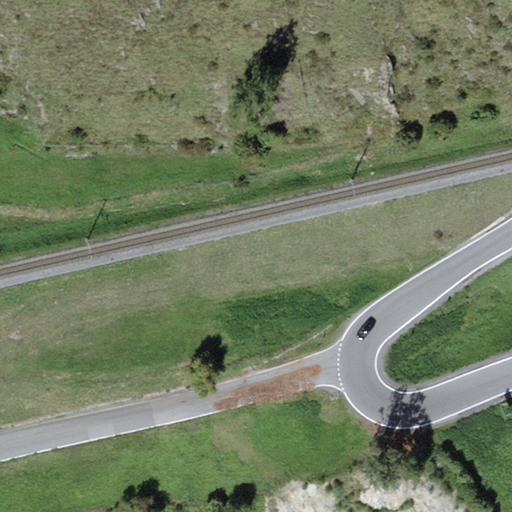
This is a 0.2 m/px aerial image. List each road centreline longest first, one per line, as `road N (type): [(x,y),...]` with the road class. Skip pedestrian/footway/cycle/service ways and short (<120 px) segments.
road 1 (residential): [(0,443),(349,361)]
road 2 (tertiary): [(349,361),(364,392),(408,407),(440,404),(511,374)]
road 3 (tertiary): [(366,322),(511,231)]
